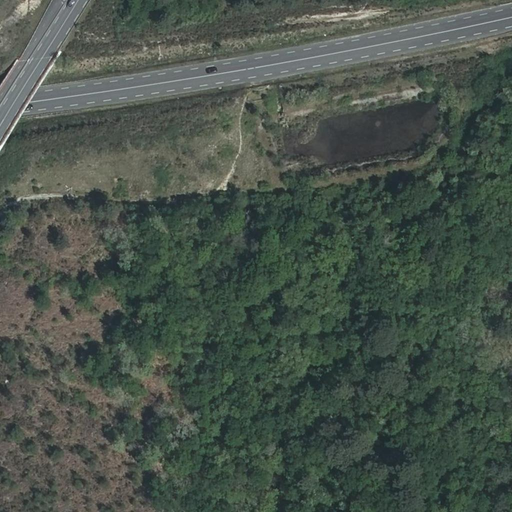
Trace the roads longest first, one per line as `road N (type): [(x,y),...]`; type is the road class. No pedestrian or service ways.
road 1 (secondary): [(0,106),(511,16)]
road 2 (secondary): [(78,0),(0,131)]
